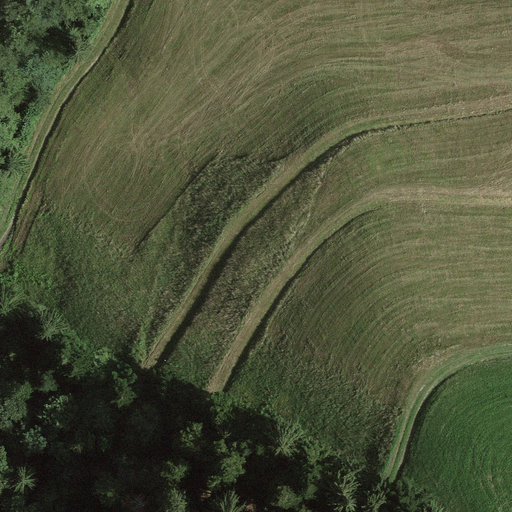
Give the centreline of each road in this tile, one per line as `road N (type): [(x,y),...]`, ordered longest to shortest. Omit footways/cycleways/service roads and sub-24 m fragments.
road 1 (track): [(124,0),(64,89),(0,234)]
road 2 (track): [(375,511),(435,380),(458,363),(511,353)]
